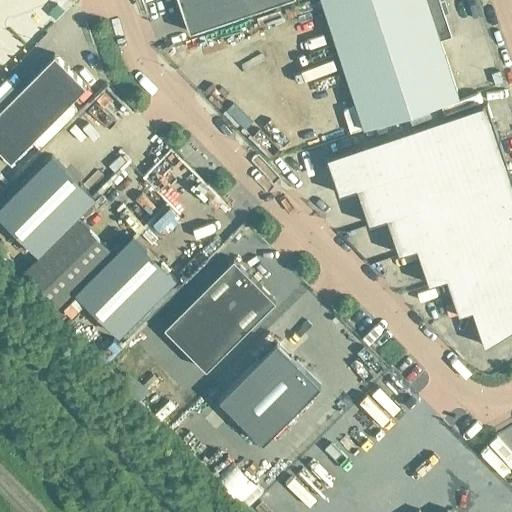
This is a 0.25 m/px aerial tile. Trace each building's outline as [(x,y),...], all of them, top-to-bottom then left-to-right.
[(179,0),(190,30),(279,0),(179,0)] [(452,35),(445,13),(440,0),(322,0),(364,128),(459,96),(440,39),(452,35)] [(57,3),(48,12),(55,19),(64,10),(57,3)] [(86,85),(55,53),(0,107),(0,149),(11,160),(86,85)] [(499,68),(491,71),(496,84),(504,81),(499,68)] [(339,194),(357,188),(369,224),(387,218),(399,254),(416,248),(429,284),(446,278),(459,314),(472,309),(485,345),(511,328),(511,174),(487,102),(326,156),(339,194)] [(52,154),(0,205),(0,214),(38,253),(94,197),(52,154)] [(56,307),(113,251),(79,217),(22,273),(56,307)] [(133,235),(76,291),(119,334),(175,278),(133,235)] [(234,257),(164,326),(206,368),(276,299),(234,257)] [(219,399),(263,443),(321,384),(277,340),(219,399)]
